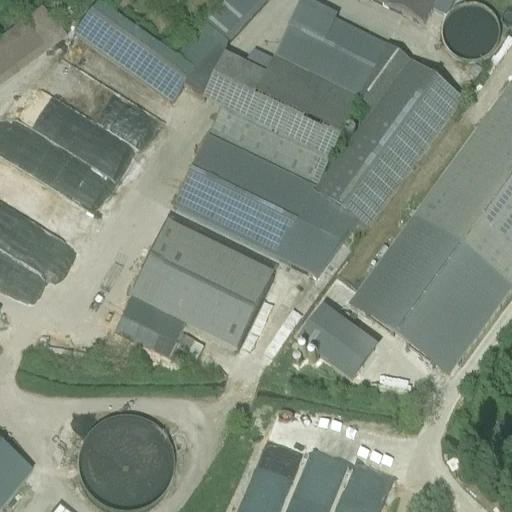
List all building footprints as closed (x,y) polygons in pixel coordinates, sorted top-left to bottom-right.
[(240,122),(262,78),(247,70),(221,58),(268,5),(260,0),(232,0),(165,70),(162,74),(184,90),(204,105),(222,113),(240,122)] [(392,0),(365,0),(387,10),(392,0)] [(392,0),(387,10),(423,28),(436,0),(392,0)] [(387,50),(300,7),(273,63),(266,79),(352,120),(354,116),(359,107),(387,50)] [(41,13),(0,43),(0,90),(64,42),(41,13)] [(165,70),(89,16),(72,39),(170,109),(184,90),(162,74),(165,70)] [(387,50),(359,107),(374,116),(410,67),(387,50)] [(259,57),(247,70),(262,78),(265,79),(266,79),(273,63),(259,57)] [(317,195),(314,198),(355,228),(365,235),(461,104),(410,67),(374,116),(317,195)] [(352,120),(266,79),(265,79),(262,78),(240,122),(222,113),(208,143),(316,195),(352,120)] [(0,253),(58,287),(137,150),(17,81),(0,110),(0,253)] [(511,90),(510,89),(414,221),(511,293),(511,90)] [(315,283),(355,228),(314,198),(317,195),(316,195),(208,143),(173,215),(315,283)] [(275,282),(165,229),(128,306),(184,334),(237,359),(275,282)] [(394,239),(312,330),(334,349),(416,258),(394,239)] [(0,269),(0,288),(15,299),(25,286),(0,269)] [(409,291),(368,341),(385,355),(426,304),(409,291)] [(184,334),(128,306),(113,336),(160,359),(166,347),(176,352),(184,334)] [(117,511),(148,511),(171,440),(93,416),(75,473),(111,485),(103,508),(117,511)] [(0,511),(1,511),(31,478),(0,452),(0,511)] [(298,511),(322,511),(336,467),(315,461),(298,511)]
